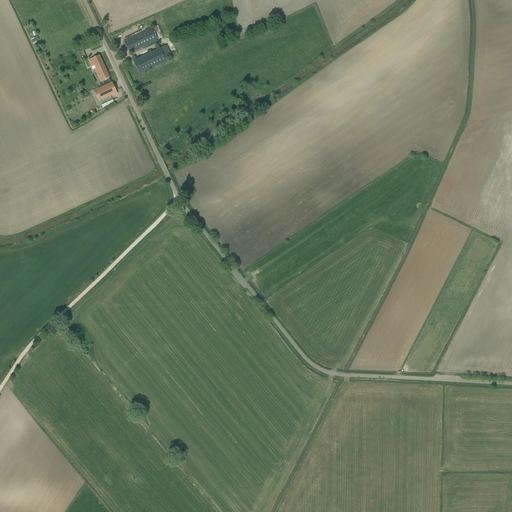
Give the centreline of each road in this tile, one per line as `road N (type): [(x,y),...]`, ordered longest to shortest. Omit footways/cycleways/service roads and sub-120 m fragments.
road 1 (unclassified): [(84,0),(179,200),(314,366),(347,375),(511,382)]
road 2 (track): [(0,389),(57,318),(179,200)]
